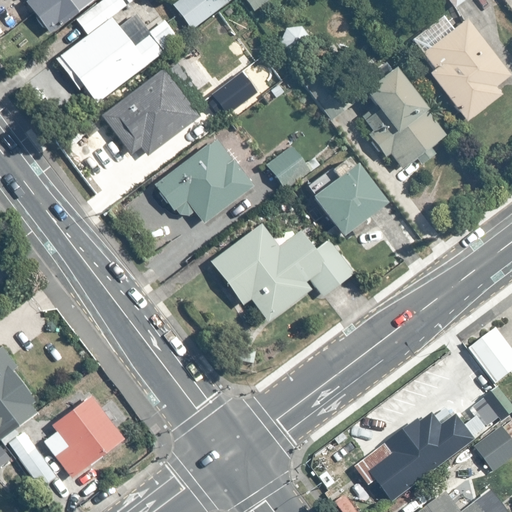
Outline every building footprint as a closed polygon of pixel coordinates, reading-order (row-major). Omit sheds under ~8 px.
[(22,0),(22,1),(46,34),(91,0),(22,0)] [(175,0),(169,6),(191,31),(227,0),(226,0),(175,0)] [(266,0),(242,0),(252,12),(266,0)] [(463,0),(445,0),(452,8),(463,0)] [(451,29),(441,16),(411,39),(433,69),(427,73),(463,121),(498,95),(492,87),(508,75),(465,19),(451,29)] [(108,17),(56,57),(93,105),(161,54),(160,53),(179,38),(168,24),(149,39),(147,35),(131,47),(108,17)] [(300,26),(282,29),(277,46),(288,61),(312,42),(300,26)] [(399,170),(416,156),(422,164),(444,147),(438,139),(442,135),(386,63),(355,87),(371,107),(358,118),(368,130),(364,134),(381,156),(386,153),(399,170)] [(196,118),(162,71),(99,117),(127,155),(136,148),(142,157),(196,118)] [(250,97),(236,78),(210,99),(225,117),(250,97)] [(181,221),(191,214),(199,225),(250,187),(214,138),(151,186),(170,211),(172,210),(181,221)] [(263,165),(283,191),(316,166),(306,154),(299,159),(289,146),(263,165)] [(305,184),(312,194),(307,197),(336,237),(380,205),(344,155),(305,184)] [(127,192),(106,167),(85,184),(107,209),(127,192)] [(133,204),(113,220),(145,261),(165,245),(133,204)] [(275,247),(258,225),(207,262),(238,305),(246,300),(263,323),(311,287),(318,297),(351,273),(326,240),(314,249),(299,229),(275,247)] [(511,370),(511,351),(493,326),(464,348),(492,385),(511,370)] [(34,403),(13,374),(18,371),(0,345),(0,435),(32,414),(27,408),(34,403)] [(389,504),(474,440),(471,437),(495,419),(497,422),(511,410),(511,408),(496,388),(471,408),(477,416),(465,424),(456,413),(452,416),(443,405),(433,413),(429,409),(382,445),(390,456),(366,474),(389,504)] [(110,399),(100,407),(89,393),(48,424),(55,433),(41,443),(68,479),(120,438),(114,432),(127,421),(110,399)] [(511,421),(502,429),(500,426),(472,447),(491,473),(511,457),(511,443),(511,442),(511,421)] [(0,467),(10,461),(0,446),(0,467)] [(56,478),(30,446),(12,460),(38,492),(56,478)] [(486,511),(476,498),(471,502),(457,485),(443,496),(440,492),(414,511),(486,511)]
